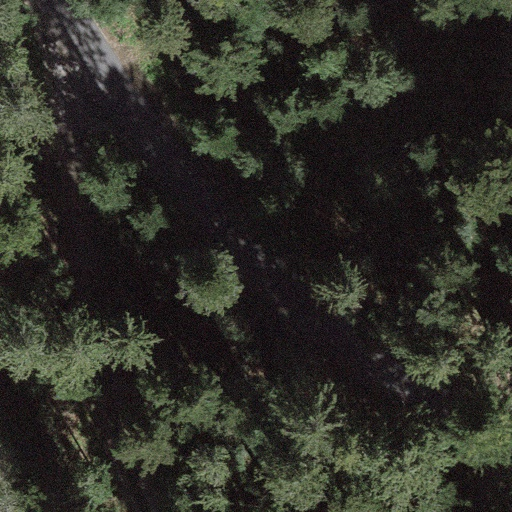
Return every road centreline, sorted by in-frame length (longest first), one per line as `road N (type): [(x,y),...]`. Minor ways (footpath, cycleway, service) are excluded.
road 1 (unclassified): [(69,0),(222,234),(511,455)]
road 2 (track): [(202,511),(129,100)]
